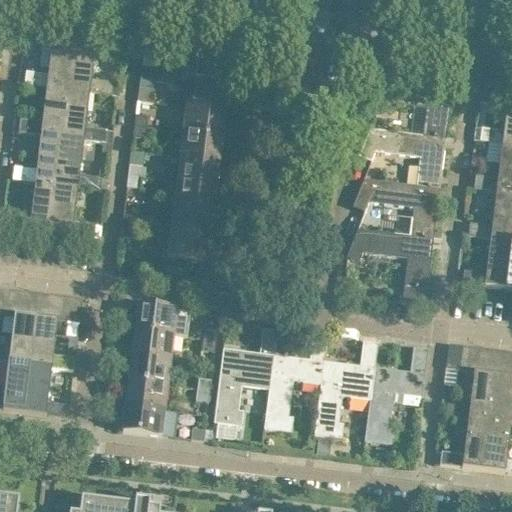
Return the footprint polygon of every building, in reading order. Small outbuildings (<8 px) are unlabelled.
[(432,0),(432,7),(455,10),(455,11),(456,11),(457,0),(432,0)] [(68,93),(74,45),(53,42),(48,77),(25,74),(24,88),(47,90),(68,93)] [(95,47),(74,45),(68,93),(88,95),(88,96),(112,99),(113,85),(91,83),(95,47)] [(192,59),(189,85),(227,90),(230,64),(192,59)] [(141,67),(140,79),(153,80),(154,69),(141,67)] [(138,90),(136,104),(153,106),(155,92),(151,91),(153,80),(140,79),(138,90)] [(423,139),(445,141),(451,92),(451,91),(375,82),(364,110),(375,114),(377,115),(382,101),(384,102),(427,107),(423,139)] [(227,90),(189,85),(186,109),(224,114),(227,90)] [(62,140),(68,93),(47,90),(42,125),(19,122),(18,135),(41,138),(41,137),(62,140)] [(88,95),(68,93),(62,140),(82,143),(101,146),(105,146),(107,133),(84,130),(88,96),(88,95)] [(481,131),(479,145),(489,146),(502,147),(511,147),(511,98),(491,96),(489,115),(505,117),(503,134),(481,131)] [(224,114),(186,109),(183,135),(221,139),(224,114)] [(148,119),(135,117),(133,128),(146,130),(148,119)] [(145,142),(146,130),(133,128),(132,140),(145,142)] [(358,160),(370,165),(376,152),(377,152),(420,158),(417,189),(418,190),(439,193),(439,192),(445,143),(445,141),(423,139),(369,132),(358,159),(358,160)] [(221,139),(183,135),(180,159),(218,164),(221,139)] [(35,185),(56,188),(62,140),(41,137),(41,138),(37,172),(14,170),(12,183),(35,186),(35,185)] [(82,143),(62,140),(56,188),(76,190),(76,191),(99,194),(101,181),(78,178),(82,143)] [(111,147),(105,146),(101,146),(100,158),(109,159),(111,147)] [(473,192),(496,195),(496,194),(511,196),(511,147),(502,147),(498,182),(475,179),(473,192)] [(218,164),(180,159),(176,185),(215,189),(218,164)] [(129,167),(127,179),(150,182),(151,170),(129,167)] [(149,193),(150,182),(127,179),(126,190),(149,193)] [(418,190),(417,189),(363,182),(352,210),(364,215),(369,202),(371,203),(414,208),(411,239),(433,242),(439,193),(418,190)] [(50,236),(56,188),(35,185),(35,186),(31,220),(8,217),(6,231),(50,236)] [(215,189),(176,185),(173,209),(212,214),(215,189)] [(76,190),(56,188),(50,236),(93,241),(95,228),(72,225),(76,191),(76,190)] [(467,240),(490,242),(511,244),(511,236),(511,196),(496,194),(496,195),(492,229),(469,226),(467,240)] [(212,214),(173,209),(170,234),(208,239),(212,214)] [(122,217),(121,228),(134,230),(135,219),(122,217)] [(134,230),(121,228),(120,240),(132,242),(134,230)] [(426,292),(432,243),(433,242),(411,239),(357,233),(346,260),(358,265),(363,252),(365,253),(407,258),(403,290),(401,307),(409,308),(429,311),(431,293),(426,292)] [(208,239),(170,234),(167,260),(205,265),(208,239)] [(461,287),(505,292),(511,244),(490,242),(486,277),(463,274),(461,287)] [(7,292),(4,316),(14,317),(17,318),(20,294),(7,292)] [(29,319),(32,295),(20,294),(17,318),(29,319)] [(41,321),(44,297),(32,295),(29,319),(35,320),(41,321)] [(54,322),(57,298),(44,297),(41,321),(54,322)] [(54,322),(56,323),(66,324),(69,300),(57,298),(54,322)] [(69,300),(66,324),(79,326),(82,301),(69,300)] [(138,308),(135,333),(173,338),(172,339),(186,341),(190,315),(176,313),(138,308)] [(17,318),(14,317),(10,352),(0,351),(0,364),(8,365),(29,368),(35,320),(29,319),(17,318)] [(29,368),(50,371),(73,374),(74,361),(51,358),(56,323),(54,322),(41,321),(35,320),(29,368)] [(203,342),(215,343),(217,333),(204,331),(203,342)] [(259,357),(222,352),(216,399),(213,427),(217,427),(237,430),(240,430),(242,415),(237,414),(240,390),(268,394),(272,358),(273,358),(277,334),(262,332),(259,357)] [(169,363),(173,338),(135,333),(131,358),(169,363)] [(309,363),(273,358),(272,358),(268,394),(263,433),(291,436),(293,421),(288,420),(292,385),(320,388),(323,365),(324,365),(327,340),(312,338),(309,363)] [(214,355),(215,343),(203,342),(201,354),(214,355)] [(320,388),(313,439),(341,443),(343,427),(338,427),(341,402),(369,405),(370,394),(373,371),(374,371),(377,346),(362,344),(359,369),(324,365),(323,365),(320,388)] [(448,347),(445,371),(457,373),(461,349),(448,347)] [(461,349),(457,373),(470,374),(473,350),(461,349)] [(470,374),(474,375),(482,376),(485,352),(473,350),(470,374)] [(409,376),(374,371),(373,371),(370,394),(369,405),(364,445),(391,449),(393,433),(388,433),(392,407),(420,410),(427,352),(412,351),(409,376)] [(494,377),(497,353),(485,352),(482,376),(493,377),(494,377)] [(507,379),(510,355),(497,353),(494,377),(507,379)] [(169,363),(131,358),(128,384),(166,388),(169,363)] [(29,368),(8,365),(4,400),(0,399),(0,413),(23,416),(29,368)] [(67,422),(68,409),(45,406),(50,371),(29,368),(23,416),(67,422)] [(493,377),(482,376),(474,375),(469,410),(446,407),(445,420),(468,423),(486,425),(493,377)] [(509,428),(511,428),(511,411),(511,403),(511,379),(507,379),(494,377),(493,377),(486,425),(509,428)] [(198,381),(196,392),(209,394),(210,383),(198,381)] [(163,414),(166,388),(128,384),(125,409),(163,414)] [(196,392),(195,404),(208,405),(209,398),(209,394),(196,392)] [(163,414),(125,409),(122,434),(160,439),(163,414)] [(441,455),(439,468),(480,473),(486,425),(468,423),(463,458),(441,455)] [(486,425),(480,473),(511,476),(511,463),(505,463),(509,428),(486,425)] [(235,444),(237,430),(217,427),(215,441),(235,444)] [(191,431),(190,443),(203,445),(204,433),(191,431)] [(316,443),(315,455),(327,457),(328,445),(316,443)] [(0,511),(16,511),(18,501),(0,499),(0,511)] [(79,511),(147,511),(149,504),(134,502),(134,507),(81,501),(79,511)]
